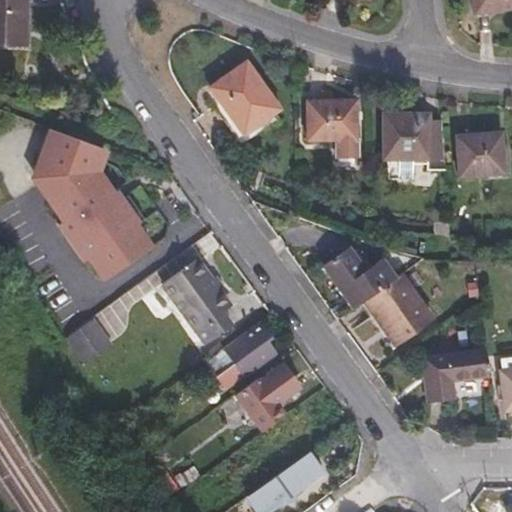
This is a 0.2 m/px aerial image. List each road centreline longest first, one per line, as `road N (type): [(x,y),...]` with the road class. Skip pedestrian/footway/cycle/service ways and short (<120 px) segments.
road 1 (unclassified): [(413,470),(138,82),(105,0)]
road 2 (residential): [(215,0),(414,70)]
